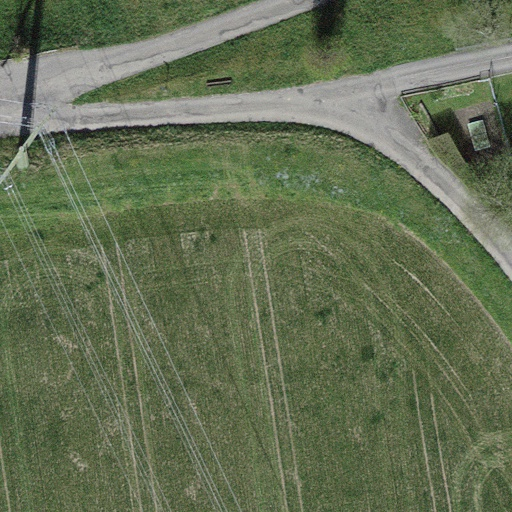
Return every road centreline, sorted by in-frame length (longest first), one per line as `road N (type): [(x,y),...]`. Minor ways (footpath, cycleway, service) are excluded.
road 1 (unclassified): [(511,255),(481,210),(401,147),(311,117),(203,113),(4,136)]
road 2 (residential): [(4,136),(36,79),(158,69),(341,0)]
